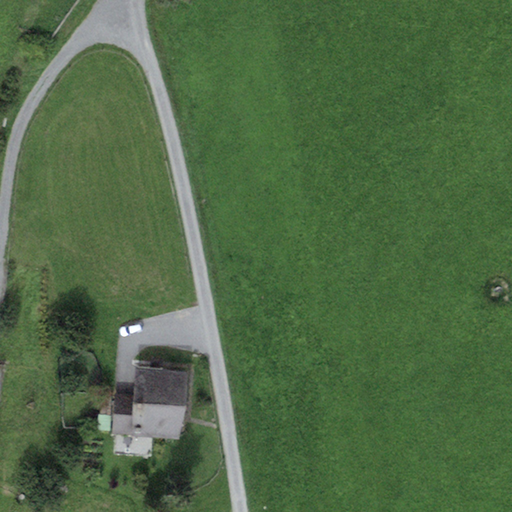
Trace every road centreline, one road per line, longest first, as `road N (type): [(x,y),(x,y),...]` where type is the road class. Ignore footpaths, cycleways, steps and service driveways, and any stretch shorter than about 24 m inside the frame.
road 1 (residential): [(236,511),(185,185),(134,21),(119,0)]
road 2 (residential): [(112,0),(81,34),(9,155),(0,238)]
